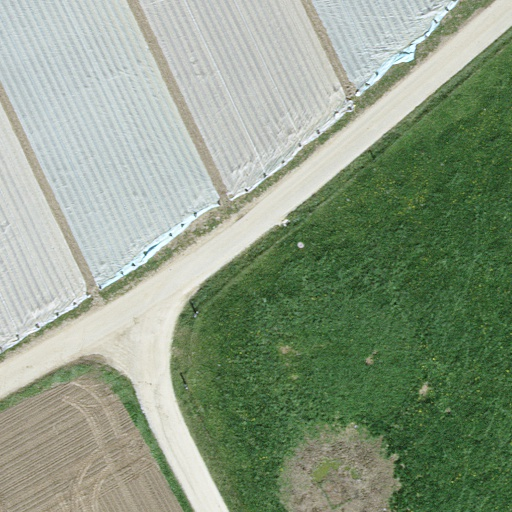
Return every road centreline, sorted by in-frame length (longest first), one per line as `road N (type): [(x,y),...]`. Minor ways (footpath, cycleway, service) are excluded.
road 1 (track): [(511,2),(222,249),(120,318),(0,383)]
road 2 (track): [(214,511),(120,318)]
